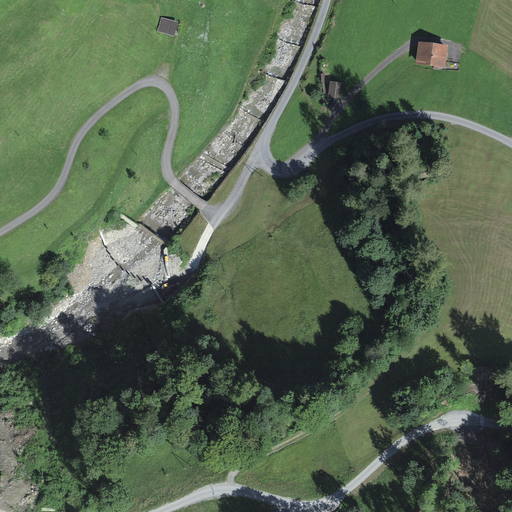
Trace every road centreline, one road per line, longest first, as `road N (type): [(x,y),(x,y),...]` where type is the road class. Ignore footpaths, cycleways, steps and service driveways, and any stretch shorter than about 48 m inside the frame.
road 1 (unclassified): [(326,0),(263,144),(268,163),(301,160),(323,142),(398,115),(475,127),(511,147)]
road 2 (track): [(445,322),(414,354),(280,450),(222,470),(240,511)]
road 3 (unclassified): [(511,418),(486,415),(425,434),(313,503),(282,511)]
